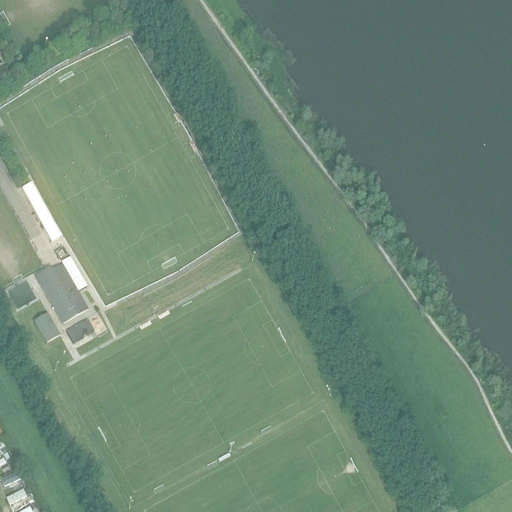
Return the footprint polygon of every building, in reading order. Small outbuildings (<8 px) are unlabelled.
[(22,189),(52,243),(59,239),(29,185),(22,189)] [(52,272),(50,269),(35,278),(41,289),(62,325),(88,311),(63,266),(52,272)] [(34,322),(46,344),(60,336),(47,314),(34,322)] [(88,320),(67,332),(73,343),(94,332),(88,320)] [(17,473),(0,480),(0,482),(2,487),(4,486),(5,489),(15,485),(13,482),(20,479),(17,473)] [(23,491),(7,499),(9,504),(26,496),(23,491)]
